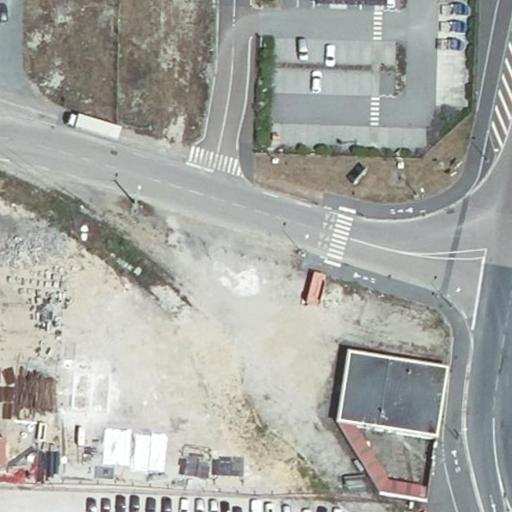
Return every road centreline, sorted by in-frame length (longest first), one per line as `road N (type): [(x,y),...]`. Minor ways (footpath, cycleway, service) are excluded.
road 1 (unclassified): [(0,135),(385,249),(511,274)]
road 2 (secondary): [(511,288),(494,412),(506,511)]
